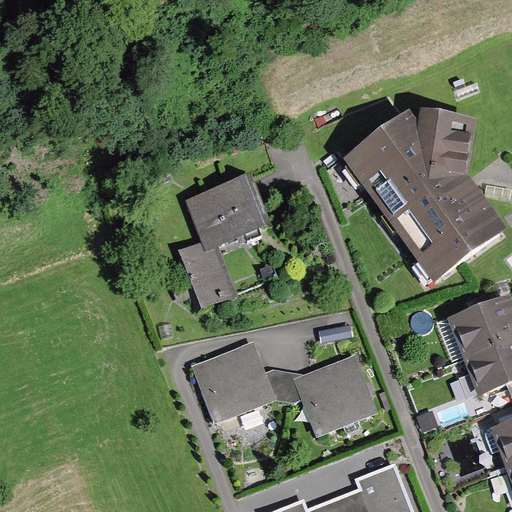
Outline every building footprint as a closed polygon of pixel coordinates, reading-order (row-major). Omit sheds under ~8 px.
[(421,126),(351,175),(435,295),(506,245),(472,198),(484,138),(421,126)] [(249,189),(191,210),(208,255),(184,263),(205,320),(237,308),(217,255),(267,236),(249,189)] [(511,321),(506,306),(455,326),(468,361),(511,344),(511,321)] [(511,344),(468,361),(482,397),(511,385),(511,344)] [(257,354),(197,377),(219,432),(279,408),(257,354)] [(355,363),(299,386),(322,442),(378,420),(355,363)] [(511,431),(498,436),(511,471),(511,470),(511,431)] [(360,494),(334,504),(337,511),(409,511),(393,470),(357,485),(360,494)]
